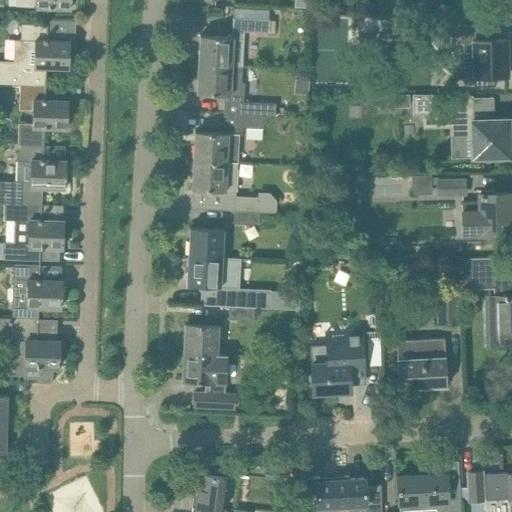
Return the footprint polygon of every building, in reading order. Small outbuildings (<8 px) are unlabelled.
[(233,8),(232,37),(244,38),(244,31),(261,32),(269,32),(269,20),(270,9),(261,9),(233,8)] [(19,62),(0,61),(0,82),(19,84),(45,84),(46,67),(69,67),(70,41),(47,40),(47,23),(21,23),(21,39),(19,39),(19,62)] [(458,39),(453,39),(453,78),(473,77),(474,86),(495,85),(495,75),(508,75),(507,39),(492,40),(492,24),(472,25),(457,25),(458,39)] [(199,35),(198,64),(234,66),(242,66),(244,38),(232,37),(199,35)] [(198,64),(196,93),(224,94),(223,113),(257,115),(264,116),(267,116),(275,116),(276,105),(268,105),(243,103),(244,83),(241,83),(242,66),(234,66),(198,64)] [(297,69),(296,79),(309,81),(310,70),(297,69)] [(45,84),(19,84),(19,99),(34,100),(33,122),(19,122),(18,143),(43,144),(44,127),(67,127),(68,100),(45,100),(45,84)] [(408,94),(390,94),(390,107),(408,106),(408,94)] [(502,123),(502,119),(482,119),(482,117),(473,117),(473,96),(412,95),(412,114),(423,114),(423,113),(427,113),(428,124),(437,124),(457,124),(457,134),(472,134),(473,157),(510,156),(509,122),(507,122),(502,123)] [(195,131),(193,160),(227,161),(238,162),(239,136),(242,136),(242,127),(256,128),(264,128),(264,116),(257,115),(223,113),(222,133),(195,131)] [(18,143),(17,159),(19,159),(18,181),(0,180),(0,202),(4,203),(41,204),(42,187),(65,187),(66,160),(43,160),(43,144),(18,143)] [(193,160),(192,188),(193,188),(224,190),(223,210),(234,210),(252,211),(259,212),(267,212),(277,213),(277,201),(270,193),(258,192),(258,198),(251,197),(236,196),(238,162),(227,161),(193,160)] [(434,191),(434,174),(414,174),(415,191),(434,191)] [(438,180),(438,194),(464,193),(464,179),(438,180)] [(462,240),(496,239),(496,233),(500,233),(500,234),(505,234),(505,233),(511,233),(511,231),(510,231),(509,207),(507,207),(507,194),(511,194),(511,193),(479,193),(479,195),(480,195),(480,200),(461,201),(462,240)] [(3,219),(15,219),(29,220),(28,241),(3,241),(3,258),(40,259),(40,247),(63,247),(64,220),(41,220),(41,204),(4,203),(3,219)] [(297,204),(297,214),(303,214),(307,214),(307,204),(304,204),(297,204)] [(234,210),(233,223),(251,224),(259,224),(259,212),(252,211),(234,210)] [(188,256),(222,258),(222,257),(224,229),(190,227),(188,256)] [(222,258),(188,256),(187,284),(217,286),(217,293),(215,293),(215,294),(230,295),(229,306),(254,307),(255,294),(238,294),(240,258),(222,257),(222,258)] [(12,317),(19,318),(38,318),(38,307),(61,307),(62,280),(39,280),(39,264),(13,263),(13,289),(27,289),(26,303),(13,302),(12,317)] [(494,296),(485,296),(486,318),(498,318),(499,346),(511,345),(511,268),(497,269),(493,269),(494,296)] [(437,288),(438,324),(458,324),(458,288),(437,288)] [(254,320),(254,307),(229,306),(228,318),(254,320)] [(12,317),(11,317),(9,374),(8,373),(8,375),(37,376),(36,382),(52,383),(52,367),(59,367),(59,365),(61,365),(62,351),(59,351),(60,340),(37,339),(38,318),(19,318),(12,317)] [(183,351),(217,353),(219,325),(185,323),(183,351)] [(311,346),(312,363),(313,393),(350,391),(349,375),(363,374),(360,329),(345,330),(346,349),(338,350),(338,344),(311,346)] [(368,364),(380,363),(379,337),(367,337),(368,364)] [(447,385),(444,337),(395,340),(398,388),(447,385)] [(217,353),(183,351),(182,380),(205,382),(204,392),(194,392),(193,406),(234,408),(235,394),(223,393),(224,382),(225,383),(227,354),(217,353)] [(294,368),(295,358),(284,358),(284,365),(287,368),(294,368)] [(278,399),(277,411),(287,412),(288,400),(278,399)] [(218,475),(219,462),(202,463),(196,507),(192,507),(191,511),(250,511),(230,508),(230,511),(222,510),(227,476),(218,475)] [(468,472),(469,501),(511,498),(511,501),(511,473),(482,476),(481,472),(468,472)] [(399,511),(436,510),(437,511),(460,511),(459,481),(447,481),(446,474),(397,476),(399,511)] [(313,487),(301,488),(301,489),(301,511),(319,511),(319,507),(324,507),(360,505),(364,505),(364,511),(381,511),(381,485),(365,485),(364,478),(349,479),(349,476),(313,477),(313,487)]
